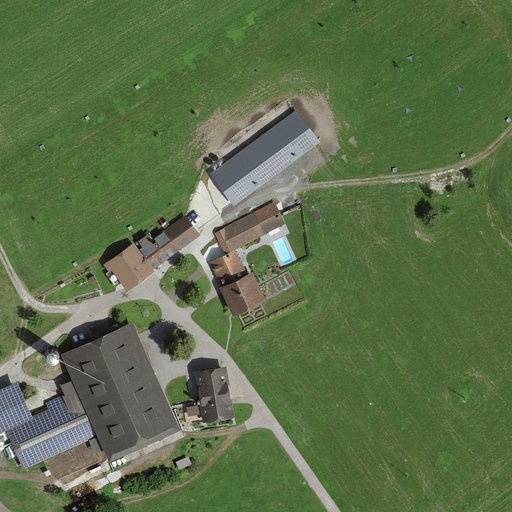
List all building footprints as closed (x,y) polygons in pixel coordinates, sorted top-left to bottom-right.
[(297,109),(210,173),(234,204),(320,140),(297,109)] [(283,221),(273,203),(215,233),(225,252),(283,221)] [(127,285),(198,235),(185,217),(152,241),(148,235),(111,262),(127,285)] [(233,251),(211,262),(222,286),(219,287),(231,313),(261,299),(249,273),(244,275),(233,251)] [(133,320),(61,352),(73,378),(61,384),(65,394),(46,402),(49,408),(33,415),(17,379),(0,386),(0,429),(6,427),(24,468),(98,435),(109,459),(181,427),(133,320)] [(224,368),(198,372),(205,417),(231,413),(224,368)] [(189,413),(202,410),(199,401),(187,405),(189,413)] [(187,414),(188,421),(204,417),(202,411),(187,414)]
